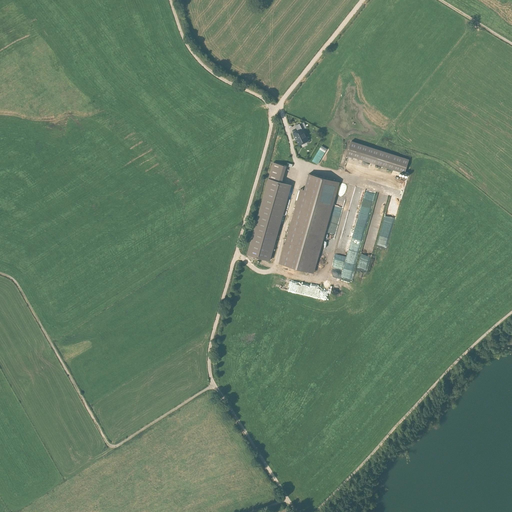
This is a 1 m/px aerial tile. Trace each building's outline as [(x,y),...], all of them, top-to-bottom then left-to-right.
[(299,122),(291,125),(299,146),(307,143),(299,122)] [(351,142),(346,156),(405,174),(409,160),(351,142)] [(318,164),(327,148),(322,145),(312,160),(318,164)] [(312,160),(320,148),(317,146),(310,159),(312,160)] [(274,162),(269,178),(282,182),(286,166),(274,162)] [(314,274),(340,183),(309,174),(304,190),(300,189),(279,265),(314,274)] [(292,184),(282,182),(269,178),(248,254),(270,260),(292,184)] [(339,215),(340,210),(335,208),(332,220),(337,221),(339,215)] [(367,273),(372,249),(370,248),(369,252),(362,250),(358,270),(367,273)]
